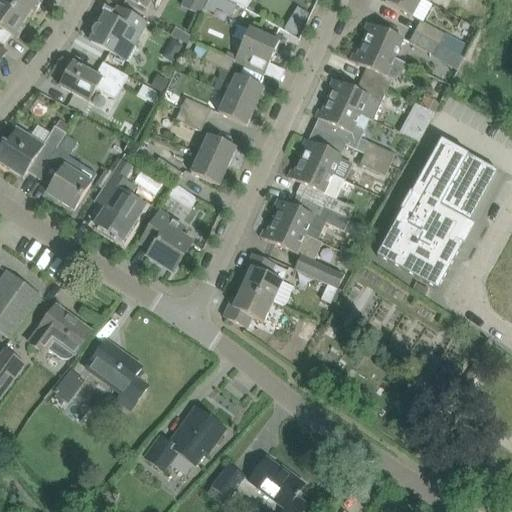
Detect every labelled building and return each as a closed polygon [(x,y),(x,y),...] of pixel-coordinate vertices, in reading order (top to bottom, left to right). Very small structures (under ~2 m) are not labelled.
[(1,0),(1,1),(27,19),(32,12),(35,14),(43,2),(40,0),(1,0)] [(129,0),(135,3),(146,9),(151,0),(129,0)] [(421,0),(386,0),(385,3),(412,18),(421,0)] [(12,37),(17,40),(25,28),(23,26),(27,19),(1,1),(0,1),(0,43),(5,47),(12,37)] [(91,42),(108,52),(118,57),(128,63),(136,49),(133,47),(147,23),(118,8),(112,19),(105,15),(99,26),(96,27),(92,33),(94,37),(91,42)] [(295,36),(301,26),(290,19),(284,29),(295,36)] [(446,35),(445,36),(421,22),(415,33),(439,46),(463,58),(469,47),(446,35)] [(404,40),(386,32),(368,24),(364,32),(367,33),(362,45),(395,60),(404,40)] [(235,62),(246,67),(265,76),(275,54),(280,56),(286,41),(273,34),(271,39),(250,30),(235,62)] [(415,33),(409,43),(433,57),(439,46),(415,33)] [(406,65),(395,60),(362,45),(357,56),(354,54),(350,62),(366,69),(361,80),(386,92),(392,81),(400,79),(406,65)] [(229,73),(234,62),(209,51),(204,61),(229,73)] [(63,88),(61,87),(60,88),(89,104),(96,90),(116,101),(128,78),(103,64),(96,76),(74,63),(66,78),(68,79),(63,88)] [(169,82),(157,76),(150,88),(162,94),(169,82)] [(227,95),(256,108),(264,89),(236,76),(227,95)] [(328,101),(370,120),(372,122),(381,103),(386,92),(361,80),(356,91),(333,81),(329,88),(333,90),(328,101)] [(256,108),(227,95),(219,114),(247,127),(256,108)] [(423,98),(419,107),(435,114),(439,104),(423,98)] [(186,100),(181,111),(207,122),(212,112),(186,100)] [(319,111),(315,119),(339,130),(336,136),(348,142),(346,146),(356,150),(363,134),(362,130),(354,126),(359,115),(328,101),(322,113),(319,111)] [(428,128),(435,115),(418,107),(410,120),(428,128)] [(181,111),(176,121),(202,133),(207,122),(181,111)] [(36,161),(46,167),(56,151),(66,135),(71,128),(61,121),(56,128),(55,128),(43,147),(17,131),(7,147),(4,145),(0,153),(0,164),(24,180),(36,161)] [(237,149),(218,141),(209,137),(200,156),(228,168),(237,149)] [(300,161),(345,182),(353,165),(341,159),(342,157),(305,141),(302,148),(305,150),(300,161)] [(402,212),(377,258),(438,291),(463,245),(457,242),(467,225),(469,226),(472,219),(471,219),(497,173),(478,162),(478,161),(441,141),(412,194),(414,195),(404,213),(402,212)] [(370,144),(366,155),(390,166),(395,155),(370,144)] [(128,146),(125,151),(135,158),(138,153),(128,146)] [(75,212),(85,195),(91,186),(96,177),(56,151),(46,167),(38,180),(51,188),(50,190),(60,197),(57,201),(75,212)] [(390,166),(366,155),(361,166),(385,177),(390,166)] [(192,175),(201,179),(219,187),(228,168),(200,156),(192,175)] [(153,170),(175,185),(182,174),(160,159),(153,170)] [(324,209),(350,221),(355,210),(336,201),(345,182),(300,161),(295,173),(291,171),(288,179),(330,198),(324,209)] [(123,242),(134,225),(144,209),(130,200),(137,189),(125,182),(132,170),(120,163),(99,196),(110,203),(96,225),(123,242)] [(314,217),(296,209),(278,201),(274,208),(278,210),(273,221),(306,236),(314,217)] [(324,209),(320,220),(345,231),(350,221),(324,209)] [(175,271),(192,245),(192,244),(179,236),(183,229),(159,213),(140,244),(152,252),(148,258),(163,267),(165,264),(175,271)] [(260,239),(302,258),(297,269),(338,288),(343,277),(313,263),(322,244),(306,236),(273,221),(267,233),(264,231),(260,239)] [(247,278),(242,290),(273,304),(274,303),(285,307),(293,288),(283,282),(288,272),(276,267),(276,266),(253,255),(243,276),(247,278)] [(7,272),(6,273),(0,281),(0,333),(11,341),(42,297),(7,272)] [(264,324),(272,306),(273,304),(242,290),(237,299),(233,297),(223,319),(247,330),(252,318),(264,324)] [(40,329),(29,344),(45,356),(50,351),(61,359),(64,360),(68,360),(71,359),(73,357),(76,355),(80,349),(92,333),(56,307),(44,323),(40,328),(40,329)] [(299,335),(316,343),(321,330),(305,323),(299,335)] [(485,340),(484,342),(477,351),(484,356),(492,345),(485,340)] [(131,411),(136,404),(148,388),(135,378),(142,369),(106,343),(87,369),(122,395),(117,402),(131,411)] [(4,349),(0,355),(0,400),(26,365),(4,349)] [(71,372),(54,394),(67,404),(84,382),(71,372)] [(161,437),(145,459),(164,473),(177,454),(195,467),(205,454),(208,455),(226,430),(196,409),(170,445),(161,437)] [(250,482),(285,509),(282,511),(304,511),(308,507),(297,498),(300,495),(298,494),(304,486),(291,476),(290,477),(266,460),(250,482)] [(244,478),(229,466),(212,488),(228,499),(244,478)]
